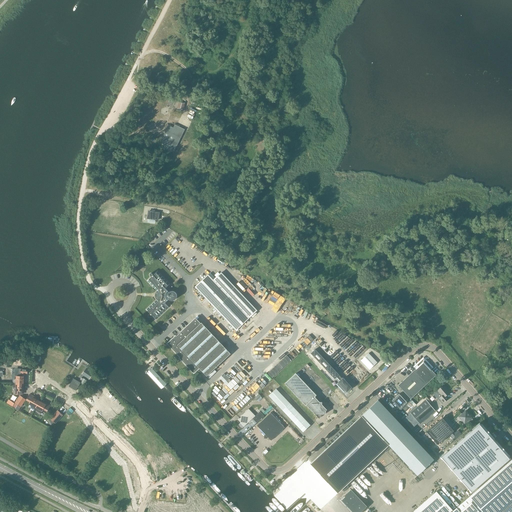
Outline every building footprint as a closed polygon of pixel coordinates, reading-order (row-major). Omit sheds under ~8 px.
[(161,108),(159,113),(168,117),(170,112),(161,108)] [(186,131),(179,127),(180,126),(175,123),(173,127),(167,124),(163,131),(164,132),(163,135),(161,135),(157,143),(163,146),(162,149),(167,152),(168,150),(174,153),(186,131)] [(158,220),(159,215),(156,214),(156,213),(149,211),(148,219),(158,220)] [(156,300),(156,301),(146,310),(150,314),(149,315),(148,316),(149,316),(149,317),(150,317),(152,316),(156,320),(169,308),(165,303),(169,300),(170,300),(171,301),(172,301),(173,301),(174,300),(175,300),(175,299),(176,299),(176,298),(177,297),(177,296),(177,295),(176,294),(176,293),(175,293),(175,292),(174,292),(173,291),(172,291),(171,291),(170,292),(169,292),(165,288),(169,284),(157,271),(153,275),(152,274),(151,274),(150,274),(150,275),(151,277),(147,281),(157,291),(157,292),(158,293),(158,294),(158,295),(157,295),(157,297),(158,297),(158,298),(157,299),(156,300)] [(249,318),(213,280),(208,275),(195,287),(236,331),(249,318)] [(175,335),(168,343),(167,344),(180,357),(179,358),(194,374),(199,369),(207,376),(230,354),(201,323),(195,318),(176,336),(175,335)] [(252,336),(259,329),(256,327),(250,333),(252,336)] [(273,343),(273,338),(262,337),(262,341),(257,340),(256,345),(275,346),(275,343),(273,343)] [(287,347),(283,352),(291,359),(295,355),(287,347)] [(335,379),(339,375),(315,349),(311,354),(335,379)] [(377,363),(368,353),(361,361),(369,370),(377,363)] [(266,372),(271,376),(288,360),(284,355),(266,372)] [(411,365),(415,370),(398,386),(411,399),(436,375),(431,370),(435,366),(432,369),(423,359),(414,368),(411,365)] [(21,370),(16,370),(16,379),(15,379),(14,379),(14,380),(13,380),(13,381),(13,382),(13,383),(14,383),(15,383),(16,383),(23,384),(24,377),(25,377),(25,374),(27,374),(27,370),(21,369),(21,370)] [(82,374),(89,379),(93,374),(86,369),(82,374)] [(147,375),(161,391),(167,385),(153,369),(147,375)] [(238,379),(240,377),(234,370),(231,372),(238,379)] [(228,374),(235,382),(237,380),(231,372),(228,374)] [(325,411),(326,411),(327,410),(322,405),(322,402),(319,402),(315,397),(316,395),(296,373),(285,384),(305,406),(306,405),(319,419),(324,414),(325,414),(325,411)] [(232,385),(235,382),(227,375),(225,378),(232,385)] [(257,380),(263,386),(267,382),(261,376),(257,380)] [(351,388),(341,377),(339,380),(340,381),(337,385),(344,392),(346,391),(347,391),(348,392),(351,389),(350,388),(351,388)] [(16,383),(16,384),(13,384),(13,388),(16,388),(16,391),(16,395),(23,395),(23,391),(23,384),(16,383)] [(255,384),(250,387),(254,392),(259,389),(255,384)] [(439,398),(443,403),(448,399),(446,396),(450,393),(443,385),(437,390),(442,396),(439,398)] [(213,388),(210,391),(212,393),(210,395),(213,397),(218,393),(213,388)] [(249,388),(239,397),(244,402),(254,393),(249,388)] [(218,403),(227,395),(222,390),(213,399),(218,403)] [(303,432),(310,425),(290,403),(289,404),(275,390),(269,396),(303,432)] [(462,392),(439,411),(441,413),(445,409),(447,412),(451,409),(457,405),(455,403),(464,395),(462,392)] [(30,394),(29,396),(26,400),(30,402),(29,404),(31,405),(30,408),(35,410),(39,401),(33,398),(34,396),(30,394)] [(399,394),(392,401),(400,409),(407,403),(399,394)] [(18,405),(23,398),(20,396),(15,403),(18,405)] [(268,413),(273,408),(262,397),(257,402),(268,413)] [(26,400),(23,398),(18,405),(20,407),(26,400)] [(426,400),(418,407),(410,413),(420,424),(427,418),(435,411),(426,400)] [(39,401),(35,410),(41,414),(42,411),(43,410),(47,412),(50,406),(43,402),(43,403),(39,401)] [(362,417),(361,416),(310,464),(338,493),(389,445),(388,445),(404,430),(378,402),(362,417)] [(238,418),(237,419),(244,427),(253,419),(257,423),(264,416),(260,411),(255,416),(249,409),(239,418),(238,418)] [(58,411),(50,419),(55,424),(63,415),(58,411)] [(471,418),(465,411),(461,415),(460,413),(458,416),(455,418),(460,424),(460,423),(463,421),(465,423),(471,418)] [(405,422),(409,418),(404,412),(400,416),(405,422)] [(271,413),(257,426),(266,435),(266,437),(268,437),(271,441),(285,428),(271,413)] [(454,440),(457,437),(452,432),(453,432),(452,431),(456,428),(446,416),(442,419),(441,418),(426,432),(438,445),(449,435),(454,440)] [(128,419),(120,427),(123,431),(120,434),(125,440),(135,430),(129,424),(131,422),(128,419)] [(506,452),(497,441),(496,442),(494,440),(495,439),(486,429),(482,424),(480,426),(479,425),(441,458),(471,492),(509,459),(508,458),(510,456),(506,452)] [(511,511),(511,460),(452,511),(511,511)] [(293,486),(290,482),(278,491),(281,495),(293,486)] [(351,507),(358,500),(350,492),(343,499),(351,507)] [(420,511),(450,511),(453,511),(439,495),(420,511)] [(322,511),(325,509),(317,499),(314,502),(322,511)] [(358,500),(351,507),(355,511),(361,511),(366,508),(358,500)]
